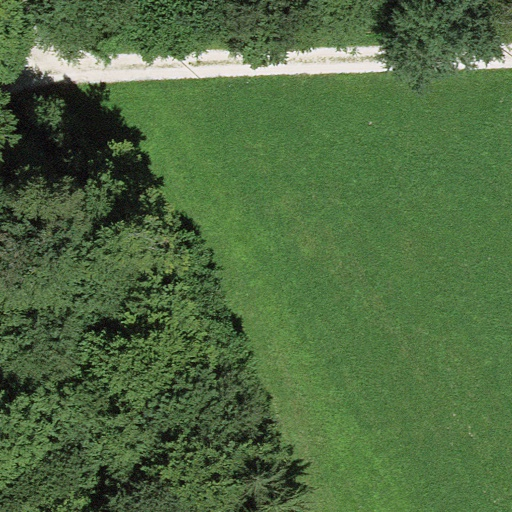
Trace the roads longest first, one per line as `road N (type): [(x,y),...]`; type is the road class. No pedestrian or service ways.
road 1 (track): [(0,82),(83,61),(511,54)]
road 2 (track): [(0,397),(113,511)]
